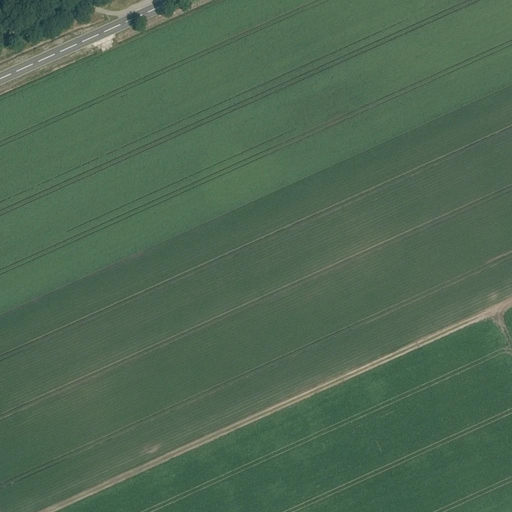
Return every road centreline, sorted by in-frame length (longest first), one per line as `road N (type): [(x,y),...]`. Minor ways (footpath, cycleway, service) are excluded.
road 1 (track): [(511,302),(45,511)]
road 2 (tertiary): [(0,79),(176,0)]
